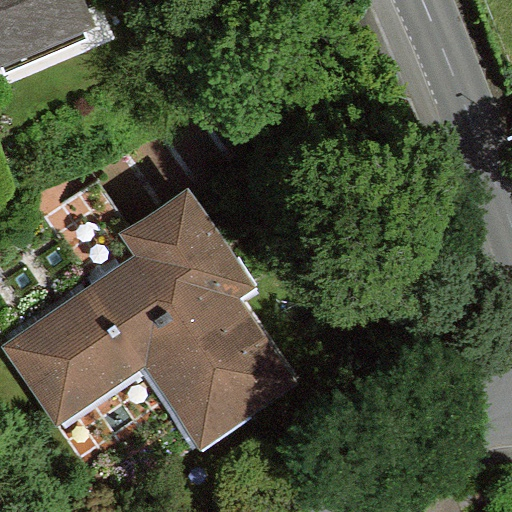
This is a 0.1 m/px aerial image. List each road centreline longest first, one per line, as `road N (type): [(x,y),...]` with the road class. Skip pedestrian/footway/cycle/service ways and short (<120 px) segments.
road 1 (residential): [(425,0),(511,226)]
road 2 (residential): [(511,393),(334,511)]
